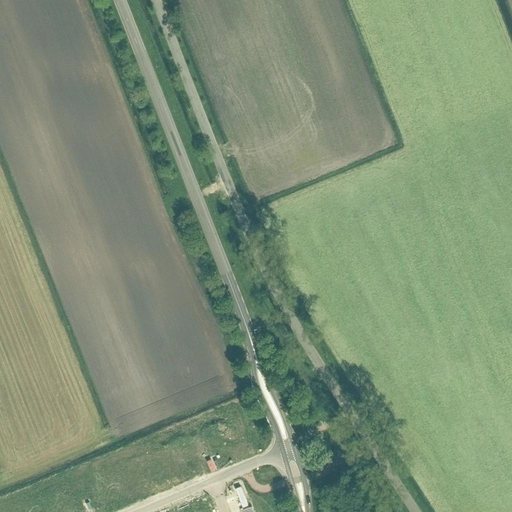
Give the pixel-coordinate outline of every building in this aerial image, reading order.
[(179,451),(171,454),(178,468),(185,465),(188,473),(202,467),(195,450),(181,456),(179,451)] [(166,458),(147,466),(156,486),(167,482),(164,476),(172,473),(166,458)] [(123,474),(116,477),(122,492),(130,489),(133,496),(146,490),(140,474),(126,479),(123,474)] [(110,482),(91,489),(100,510),(111,505),(109,500),(116,497),(110,482)] [(51,509),(43,511),(65,511),(61,502),(50,507),(51,509)] [(193,511),(209,511),(208,508),(206,509),(204,503),(191,508),(193,511)]
